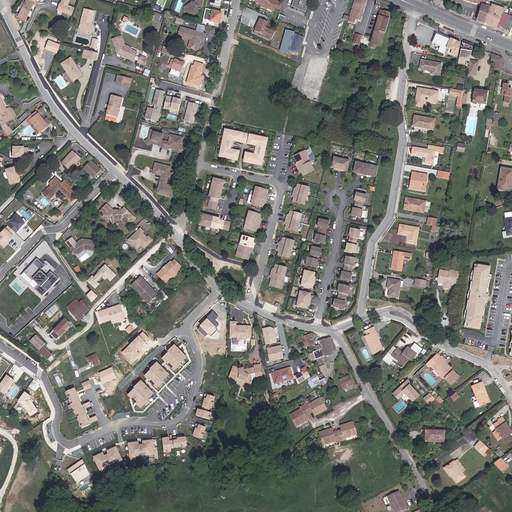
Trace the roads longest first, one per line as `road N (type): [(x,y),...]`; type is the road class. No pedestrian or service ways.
road 1 (residential): [(220,288),(191,320),(198,366),(185,406),(168,421),(121,421),(64,443),(44,377),(0,344)]
road 2 (residential): [(359,320),(372,241),(389,215),(413,4)]
road 3 (unclassified): [(0,0),(57,109),(117,170)]
road 4 (residential): [(201,164),(279,183),(250,306)]
road 5 (residential): [(337,332),(437,511)]
road 6 (residential): [(239,0),(201,164)]
road 7 (residential): [(0,275),(117,170)]
